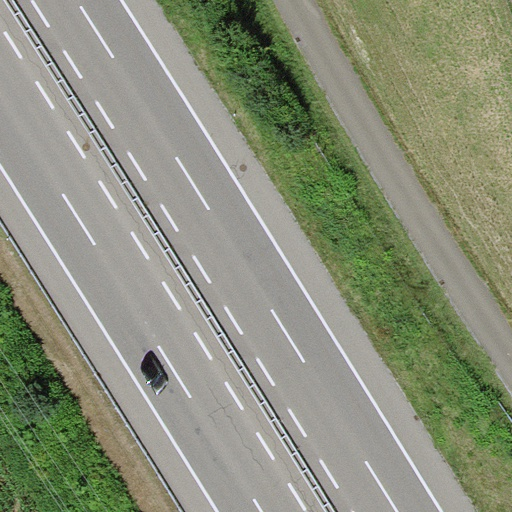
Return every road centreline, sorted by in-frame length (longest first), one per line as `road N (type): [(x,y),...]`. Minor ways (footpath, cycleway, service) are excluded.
road 1 (motorway): [(401,511),(80,0)]
road 2 (motorway): [(0,103),(259,511)]
road 3 (track): [(511,366),(279,0)]
